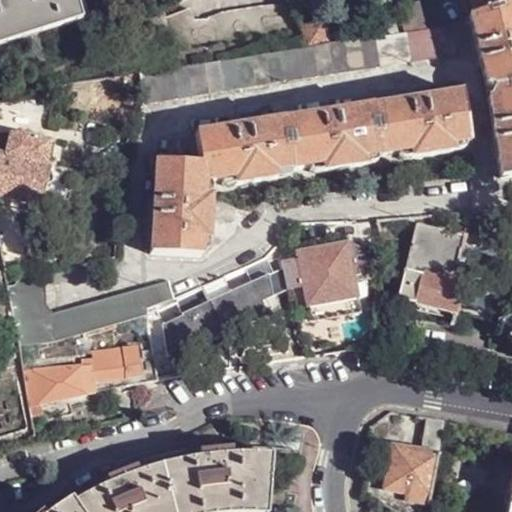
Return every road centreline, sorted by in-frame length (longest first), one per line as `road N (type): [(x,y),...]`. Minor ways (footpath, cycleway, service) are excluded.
road 1 (unknown): [(492,195),(477,81),(462,68),(170,115),(148,134),(138,262),(155,272),(226,263)]
road 2 (residential): [(344,381),(145,399)]
road 3 (residential): [(511,408),(344,381)]
road 4 (residential): [(344,381),(333,511)]
